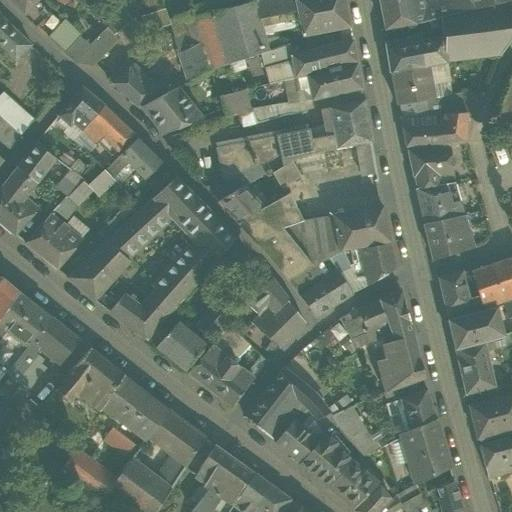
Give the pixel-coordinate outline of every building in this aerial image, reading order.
[(7,0),(23,16),(37,2),(38,0),(7,0)] [(260,0),(254,1),(259,20),(298,11),(295,0),(260,0)] [(295,0),(298,11),(303,37),(350,27),(343,0),(295,0)] [(378,0),(385,30),(410,25),(426,21),(423,7),(421,0),(378,0)] [(449,0),(423,7),(426,21),(440,17),(453,15),(449,0)] [(440,17),(442,37),(444,61),(500,55),(511,35),(511,0),(453,15),(440,17)] [(511,0),(450,0),(449,0),(453,15),(511,0)] [(132,21),(118,1),(98,16),(107,28),(113,35),(132,21)] [(250,2),(211,13),(226,65),(260,54),(268,51),(259,20),(254,1),(250,2)] [(37,2),(23,16),(36,27),(49,13),(37,2)] [(165,9),(140,16),(145,33),(170,25),(165,9)] [(226,65),(211,13),(192,17),(194,24),(211,70),(226,65)] [(31,45),(0,15),(0,46),(15,61),(31,45)] [(67,25),(61,25),(60,24),(48,38),(64,53),(79,36),(81,33),(69,23),(67,25)] [(194,24),(173,37),(188,82),(211,70),(194,24)] [(107,28),(91,46),(90,46),(76,62),(93,65),(118,41),(113,35),(107,28)] [(79,36),(64,53),(76,62),(90,46),(79,36)] [(442,37),(409,43),(408,37),(384,42),(389,72),(390,72),(418,66),(419,67),(444,61),(442,37)] [(292,54),(291,54),(292,60),(264,67),(268,84),(295,78),(295,76),(342,65),(356,62),(352,40),(301,52),(292,54)] [(289,44),(278,47),(278,48),(280,55),(291,52),(292,54),(301,52),(300,49),(289,44)] [(268,51),(260,54),(264,67),(292,60),(291,54),(292,54),(291,52),(280,55),(278,48),(268,51)] [(7,62),(0,54),(0,103),(7,96),(22,80),(5,63),(7,62)] [(127,59),(108,80),(137,108),(158,89),(127,59)] [(342,68),(306,76),(312,100),(349,91),(361,88),(356,62),(342,65),(342,68)] [(445,64),(428,67),(434,97),(451,94),(445,64)] [(418,66),(390,72),(396,105),(399,105),(434,98),(434,97),(428,67),(419,69),(419,67),(418,66)] [(306,75),(296,78),(298,89),(304,88),(306,102),(312,100),(306,76),(306,75)] [(177,87),(140,107),(163,135),(202,118),(177,87)] [(103,106),(81,88),(58,116),(68,125),(71,122),(80,129),(82,130),(103,106)] [(434,97),(434,98),(399,105),(401,118),(443,115),(467,113),(469,91),(451,94),(434,97)] [(236,92),(219,96),(225,116),(242,113),(236,92)] [(34,121),(7,96),(0,103),(0,119),(1,120),(20,137),(34,121)] [(303,101),(292,103),(294,114),(305,113),(303,101)] [(371,142),(363,101),(321,110),(325,126),(327,137),(330,150),(338,149),(338,148),(371,142)] [(292,103),(277,105),(279,117),(294,114),(292,103)] [(277,105),(250,109),(255,123),(279,117),(277,105)] [(132,134),(103,106),(82,130),(85,133),(96,144),(98,142),(113,155),(132,134)] [(444,125),(402,129),(405,147),(464,143),(467,113),(443,115),(444,125)] [(444,125),(443,115),(401,118),(399,118),(402,129),(444,125)] [(20,137),(1,120),(0,120),(0,158),(2,160),(20,137)] [(511,123),(502,126),(504,137),(511,135),(511,123)] [(325,126),(308,130),(310,140),(327,137),(325,126)] [(308,130),(276,136),(283,167),(292,162),(297,158),(313,154),(310,140),(308,130)] [(276,136),(216,148),(224,188),(226,196),(244,186),(271,170),(272,173),(283,167),(276,136)] [(327,137),(310,140),(313,154),(325,151),(330,150),(327,137)] [(127,163),(112,178),(113,180),(119,186),(134,170),(144,180),(161,163),(136,138),(119,155),(127,163)] [(325,151),(329,171),(360,166),(366,172),(376,170),(371,142),(338,148),(338,149),(330,150),(325,151)] [(56,159),(35,143),(16,167),(37,183),(56,159)] [(109,165),(92,148),(87,153),(104,171),(104,170),(109,165)] [(450,148),(407,150),(413,177),(414,177),(437,175),(440,185),(454,183),(450,148)] [(77,159),(66,150),(58,161),(70,169),(77,159)] [(84,150),(78,159),(77,159),(70,169),(83,181),(88,185),(104,171),(87,153),(84,150)] [(329,171),(325,151),(313,154),(297,158),(292,162),(300,176),(303,181),(329,171)] [(109,165),(104,170),(112,178),(127,163),(119,155),(109,165)] [(300,176),(292,162),(283,167),(272,173),(280,188),(300,176)] [(16,167),(0,188),(0,222),(15,235),(37,208),(25,198),(37,183),(16,167)] [(70,170),(56,186),(67,196),(81,180),(70,170)] [(83,181),(68,196),(77,205),(92,190),(97,195),(113,180),(112,178),(104,170),(104,171),(88,185),(83,181)] [(437,175),(414,177),(416,189),(440,185),(437,175)] [(185,250),(165,274),(187,293),(234,239),(205,206),(175,177),(138,211),(122,226),(134,239),(155,219),(185,250)] [(416,189),(415,189),(424,224),(463,216),(463,215),(459,202),(464,200),(466,196),(463,185),(459,183),(455,184),(454,183),(440,185),(416,189)] [(226,196),(217,202),(237,224),(264,208),(244,186),(226,196)] [(224,188),(208,191),(217,202),(226,196),(224,188)] [(332,216),(301,221),(289,193),(264,208),(281,227),(312,266),(315,265),(328,258),(339,253),(338,251),(332,216)] [(71,211),(61,202),(54,209),(65,218),(71,211)] [(129,202),(113,217),(122,226),(138,211),(129,202)] [(382,206),(332,216),(338,251),(389,242),(382,206)] [(264,208),(237,224),(253,241),(281,227),(264,208)] [(81,239),(50,213),(24,243),(56,269),(81,239)] [(463,216),(424,224),(432,261),(473,248),(463,216)] [(134,239),(122,226),(105,241),(126,258),(138,243),(134,239)] [(312,266),(281,227),(253,241),(287,280),(312,266)] [(105,241),(67,278),(94,301),(116,276),(130,261),(126,258),(105,241)] [(389,244),(361,249),(366,276),(367,276),(369,284),(394,269),(389,244)] [(361,249),(350,251),(356,278),(366,276),(361,249)] [(339,253),(328,258),(336,270),(338,273),(348,267),(341,253),(340,253),(339,253)] [(511,258),(470,272),(478,298),(482,309),(511,297),(511,258)] [(312,266),(287,280),(298,295),(323,278),(315,265),(312,266)] [(323,278),(298,295),(315,317),(352,293),(338,273),(336,270),(323,278)] [(462,271),(438,277),(444,307),(470,300),(462,271)] [(165,274),(152,288),(156,291),(147,302),(129,287),(109,312),(144,339),(173,306),(174,307),(187,293),(165,274)] [(109,312),(129,287),(116,276),(94,301),(109,312)] [(0,315),(18,292),(2,278),(0,278),(0,277),(0,315)] [(270,279),(255,294),(245,302),(258,315),(265,307),(266,305),(274,313),(287,301),(287,300),(270,279)] [(401,291),(378,301),(391,333),(388,334),(391,341),(391,342),(413,334),(401,291)] [(51,317),(18,292),(0,315),(0,326),(27,347),(30,343),(51,317)] [(470,300),(444,307),(447,318),(482,309),(478,298),(470,300)] [(378,300),(357,309),(366,332),(369,331),(373,340),(388,334),(391,333),(378,301),(378,300)] [(274,313),(272,315),(265,307),(258,315),(251,323),(278,348),(304,322),(287,301),(274,313)] [(511,301),(503,305),(506,312),(508,318),(511,316),(511,301)] [(218,305),(199,329),(209,336),(228,313),(218,305)] [(503,305),(495,308),(497,315),(506,312),(503,305)] [(495,308),(447,321),(454,349),(483,342),(502,336),(497,315),(495,308)] [(353,310),(339,318),(350,339),(366,332),(357,309),(353,310)] [(79,340),(51,317),(30,343),(36,347),(58,365),(79,340)] [(205,345),(177,322),(155,347),(184,371),(205,345)] [(239,336),(224,322),(216,331),(233,347),(240,338),(239,337),(239,336)] [(27,347),(0,326),(0,363),(8,370),(27,347)] [(366,332),(350,339),(354,347),(373,340),(369,331),(366,332)] [(413,334),(391,342),(391,341),(386,343),(390,358),(376,361),(384,393),(425,378),(420,361),(419,361),(413,334)] [(511,343),(511,341),(510,334),(502,336),(504,346),(511,343)] [(502,336),(483,342),(485,351),(504,346),(502,336)] [(483,342),(454,349),(465,395),(494,387),(485,351),(483,342)] [(8,370),(6,372),(20,384),(37,363),(29,356),(36,347),(30,343),(27,347),(8,370)] [(254,378),(211,345),(187,373),(231,407),(254,378)] [(123,375),(89,348),(54,390),(70,403),(80,392),(100,408),(102,405),(123,375)] [(282,368),(244,417),(272,440),(303,405),(316,419),(328,412),(330,417),(342,411),(338,405),(327,411),(301,384),(301,383),(282,368)] [(168,410),(123,375),(102,405),(146,439),(147,437),(168,410)] [(511,382),(499,386),(501,397),(511,394),(511,382)] [(494,387),(465,395),(468,406),(501,397),(499,386),(494,387)] [(426,389),(399,399),(408,430),(434,420),(426,389)] [(15,390),(0,408),(0,432),(5,427),(16,436),(37,408),(15,390)] [(511,394),(501,397),(468,406),(477,439),(508,431),(511,429),(511,394)] [(342,411),(330,417),(336,426),(337,426),(363,457),(377,450),(351,407),(342,411)] [(204,438),(168,410),(147,437),(171,455),(186,466),(204,438)] [(316,419),(315,419),(325,433),(336,426),(330,417),(328,412),(316,419)] [(301,425),(294,419),(274,442),(299,463),(319,441),(306,430),(310,426),(304,421),(301,425)] [(408,430),(400,434),(415,484),(449,468),(434,420),(408,430)] [(139,449),(112,428),(103,440),(129,460),(131,458),(132,458),(139,449)] [(339,446),(325,434),(319,441),(299,463),(327,487),(350,461),(351,462),(351,461),(337,449),(339,446)] [(511,437),(480,446),(488,479),(511,471),(511,437)] [(186,466),(185,467),(195,474),(215,445),(204,438),(186,466)] [(253,472),(215,445),(195,474),(193,476),(205,484),(203,486),(209,489),(190,511),(211,511),(221,497),(231,504),(253,472)] [(116,477),(75,448),(59,471),(101,500),(109,489),(108,489),(116,477)] [(171,455),(155,475),(171,488),(185,467),(186,466),(171,455)] [(116,477),(108,489),(109,489),(138,511),(155,511),(171,488),(155,475),(132,458),(131,458),(116,477)] [(351,462),(350,461),(327,487),(353,509),(377,484),(351,462)] [(279,511),(290,499),(254,473),(232,505),(239,511),(279,511)] [(453,482),(437,489),(440,497),(438,498),(438,499),(440,509),(440,511),(446,511),(461,508),(453,482)] [(353,509),(352,510),(354,511),(378,511),(391,499),(377,484),(353,509)] [(415,484),(396,494),(405,511),(407,511),(415,509),(424,504),(415,484)] [(437,489),(429,492),(432,501),(438,499),(438,498),(440,497),(437,489)]
